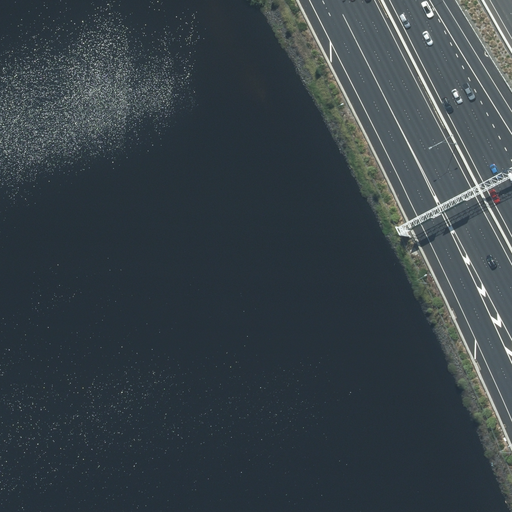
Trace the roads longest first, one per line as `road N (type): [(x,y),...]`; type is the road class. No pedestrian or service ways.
road 1 (motorway): [(511,387),(325,0)]
road 2 (motorway): [(511,295),(357,0)]
road 3 (motorway): [(411,0),(511,185)]
road 4 (motorway): [(421,0),(511,134)]
